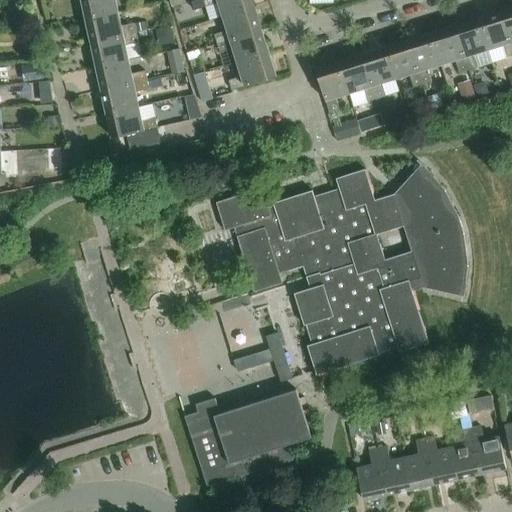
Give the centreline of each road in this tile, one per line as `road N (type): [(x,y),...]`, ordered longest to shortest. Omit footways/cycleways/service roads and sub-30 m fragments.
road 1 (residential): [(393,0),(296,30),(285,0)]
road 2 (residential): [(40,511),(124,496),(164,511)]
